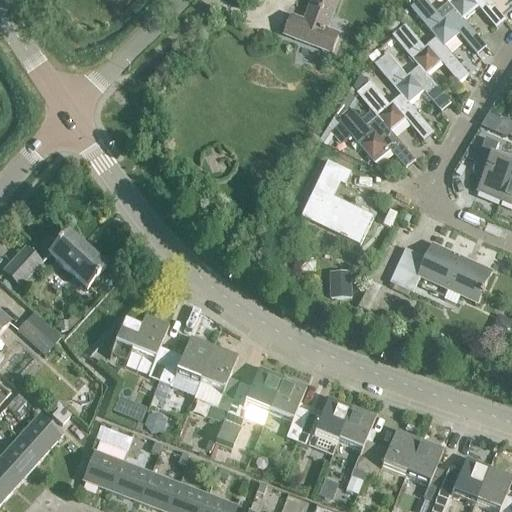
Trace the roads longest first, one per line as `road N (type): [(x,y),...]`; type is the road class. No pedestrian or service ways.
road 1 (residential): [(511,426),(339,367),(257,321),(150,235),(68,117)]
road 2 (residential): [(511,241),(449,214),(435,187),(511,51)]
road 3 (residential): [(68,117),(181,0)]
road 4 (residential): [(68,117),(0,9)]
